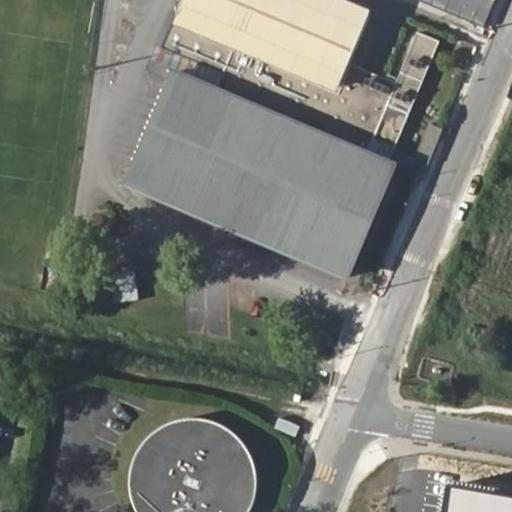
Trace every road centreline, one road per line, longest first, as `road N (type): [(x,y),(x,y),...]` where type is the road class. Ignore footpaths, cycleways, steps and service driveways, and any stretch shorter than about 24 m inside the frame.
road 1 (unclassified): [(358,413),(511,43)]
road 2 (unclassified): [(358,413),(511,439)]
